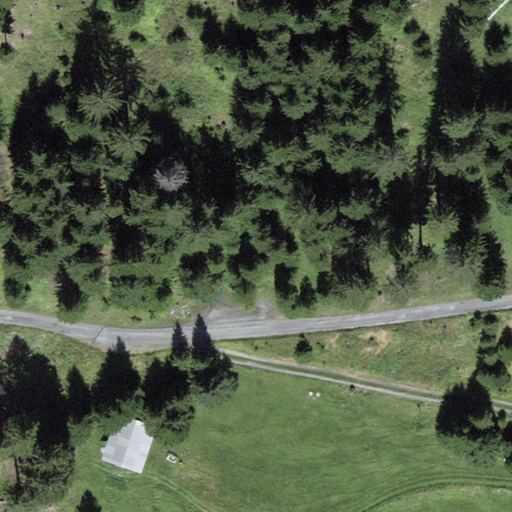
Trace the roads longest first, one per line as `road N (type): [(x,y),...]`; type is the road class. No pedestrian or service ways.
road 1 (unclassified): [(0,315),(153,338),(511,296)]
road 2 (track): [(153,338),(511,408)]
